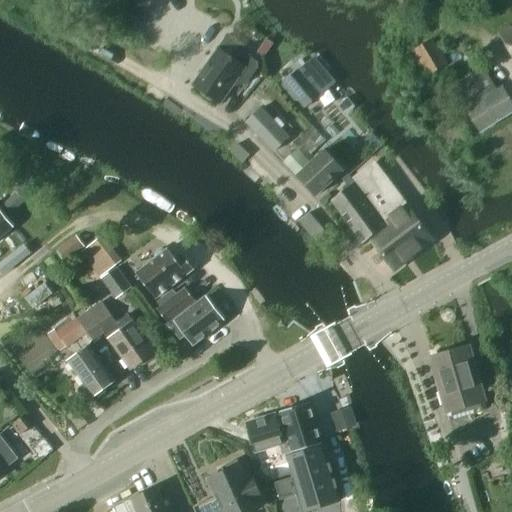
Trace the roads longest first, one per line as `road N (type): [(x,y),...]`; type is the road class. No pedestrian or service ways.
road 1 (residential): [(399,309),(228,126),(171,96)]
road 2 (residential): [(79,481),(71,457),(92,428),(250,326),(272,375)]
road 3 (tertiary): [(79,481),(272,375)]
road 4 (residential): [(468,511),(413,331),(399,309)]
road 5 (tertiary): [(272,375),(399,309)]
road 6 (tertiary): [(399,309),(511,247)]
